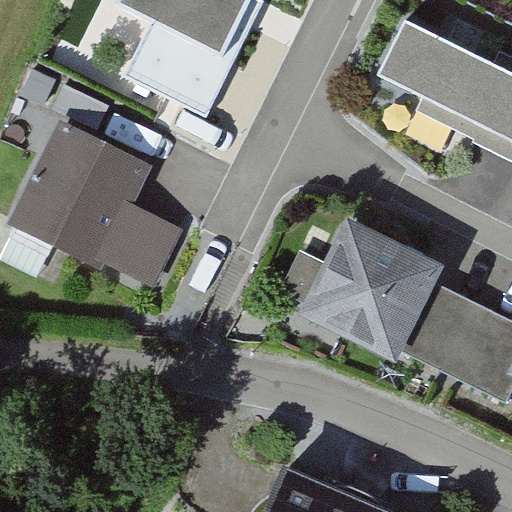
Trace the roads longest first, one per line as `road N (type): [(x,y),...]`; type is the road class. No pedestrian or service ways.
road 1 (residential): [(511,480),(339,404),(193,374)]
road 2 (residential): [(225,227),(339,0)]
road 3 (track): [(193,374),(0,352)]
